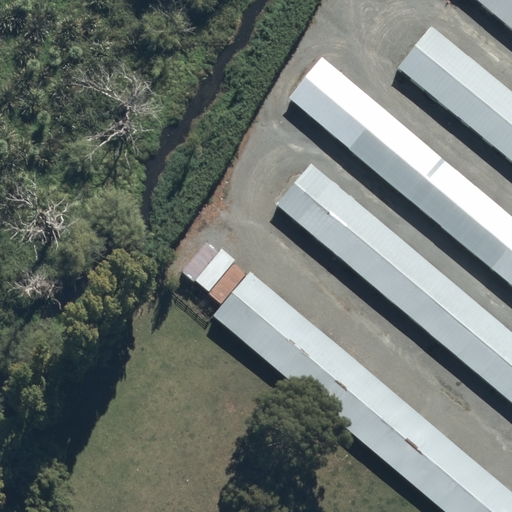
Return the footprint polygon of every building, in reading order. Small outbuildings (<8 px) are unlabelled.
[(511,0),(500,0),(511,10),(511,0)] [(391,49),(511,151),(511,82),(425,10),(391,49)] [(511,200),(317,36),(279,80),(511,276),(511,200)] [(511,318),(309,148),(274,189),(511,390),(511,318)] [(511,511),(511,480),(247,257),(208,302),(457,511),(511,511)]
